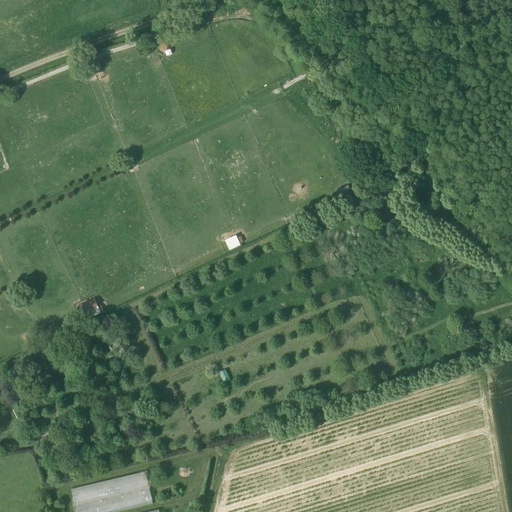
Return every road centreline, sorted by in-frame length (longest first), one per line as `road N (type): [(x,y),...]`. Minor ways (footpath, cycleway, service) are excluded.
road 1 (track): [(0,367),(361,192),(511,53)]
road 2 (track): [(184,0),(167,17),(0,79)]
